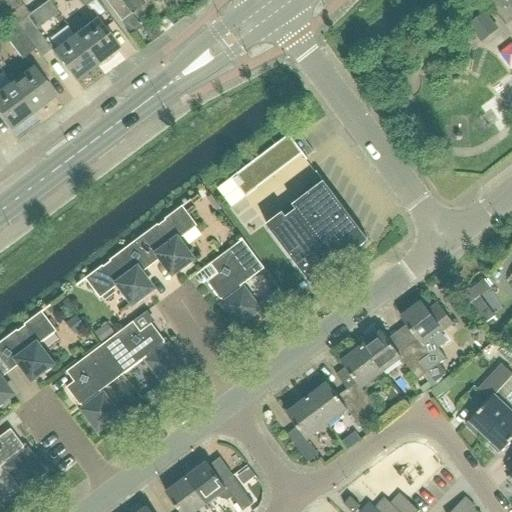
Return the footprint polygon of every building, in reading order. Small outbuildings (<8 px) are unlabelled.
[(0,16),(1,18),(21,4),(18,0),(7,0),(0,5),(0,16)] [(108,0),(106,2),(120,21),(144,3),(141,0),(108,0)] [(21,4),(1,18),(9,29),(29,14),(21,4)] [(50,49),(41,37),(26,17),(16,24),(35,49),(34,49),(40,57),(50,49)] [(74,35),(96,64),(117,49),(95,19),(74,35)] [(35,49),(16,24),(2,34),(21,59),(34,49),(35,49)] [(75,81),(96,64),(74,35),(52,51),(75,81)] [(511,59),(511,46),(507,44),(501,54),(511,59)] [(10,83),(32,112),(53,97),(31,67),(10,83)] [(0,114),(11,128),(32,112),(10,83),(0,90),(0,114)] [(289,135),(232,178),(246,197),(303,154),(307,160),(308,160),(289,135)] [(286,216),(283,212),(266,224),(311,283),(338,263),(340,265),(346,260),(341,254),(349,248),(352,252),(369,240),(317,171),(316,172),(323,181),(293,204),(296,209),(286,216)] [(158,224),(134,242),(152,266),(162,258),(173,273),(193,258),(179,240),(198,226),(183,206),(165,219),(166,220),(159,226),(158,224)] [(243,240),(211,264),(218,274),(207,282),(239,324),(259,309),(241,286),(265,269),(243,240)] [(152,266),(134,242),(110,260),(111,262),(104,267),(103,266),(86,279),(101,298),(103,296),(106,299),(116,292),(113,289),(119,284),(133,303),(153,288),(142,273),(152,266)] [(416,337),(407,345),(428,372),(446,359),(429,337),(441,328),(442,330),(453,322),(438,303),(428,310),(422,301),(401,316),(416,337)] [(0,342),(0,356),(11,371),(21,364),(32,379),(52,364),(38,345),(57,331),(42,311),(25,324),(26,326),(19,331),(18,330),(0,342)] [(134,322),(102,346),(123,374),(146,357),(164,381),(184,366),(152,324),(141,332),(134,322)] [(418,380),(428,372),(407,345),(398,351),(382,330),(361,345),(381,372),(401,357),(418,380)] [(357,382),(347,389),(368,417),(379,409),(362,387),(381,372),(361,345),(341,361),(357,382)] [(123,374),(102,346),(67,372),(74,382),(67,387),(99,430),(118,415),(101,391),(123,374)] [(11,371),(0,356),(0,403),(13,394),(1,379),(11,371)] [(480,391),(489,400),(470,421),(470,422),(467,425),(477,435),(480,431),(485,436),(511,409),(503,402),(511,392),(511,373),(503,365),(480,391)] [(358,425),(368,417),(347,389),(338,396),(328,381),(307,397),(328,424),(347,409),(358,425)] [(308,439),(328,424),(307,397),(287,412),(297,427),(287,434),(309,462),(319,454),(308,439)] [(511,440),(511,407),(511,409),(485,436),(491,440),(488,443),(499,454),(511,440)] [(0,436),(0,466),(6,463),(23,486),(43,471),(11,429),(0,437),(0,436)] [(207,461),(186,477),(207,504),(219,494),(222,498),(228,499),(232,496),(242,511),(253,503),(232,475),(222,483),(207,461)] [(196,511),(207,504),(186,477),(166,492),(180,511),(196,511)] [(401,493),(391,503),(399,511),(419,511),(420,511),(401,493)] [(448,511),(470,511),(476,506),(465,495),(448,511)] [(353,511),(355,511),(358,510),(361,506),(350,496),(344,503),(353,511)] [(376,507),(380,511),(399,511),(391,503),(385,497),(376,507)] [(360,511),(380,511),(376,507),(370,501),(360,511)]
